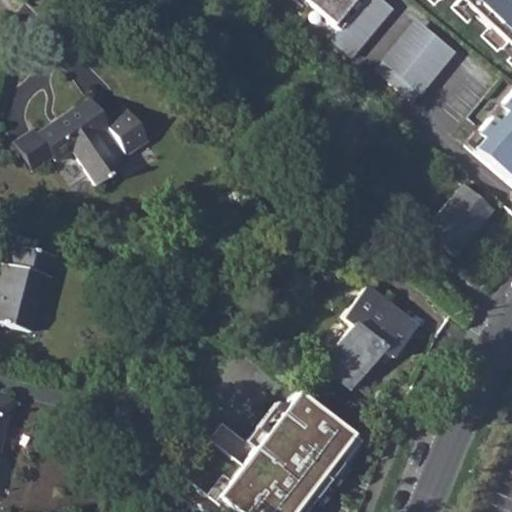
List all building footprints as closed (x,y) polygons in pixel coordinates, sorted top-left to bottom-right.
[(511,0),(460,0),(511,50),(511,0)] [(374,56),(392,69),(409,83),(433,51),(416,38),(398,24),(374,56)] [(511,89),(467,153),(511,189),(511,89)] [(60,120),(34,138),(48,158),(52,163),(69,151),(93,185),(116,170),(111,164),(101,148),(111,140),(122,156),(145,141),(122,108),(101,122),(84,97),(57,115),(60,120)] [(351,122),(328,151),(347,165),(369,136),(351,122)] [(459,185),(421,232),(451,256),(488,209),(459,185)] [(0,264),(0,325),(26,333),(40,276),(47,278),(52,258),(8,246),(3,264),(0,264)] [(362,288),(337,319),(346,327),(315,366),(346,390),(377,352),(387,360),(411,329),(362,288)] [(296,511),(352,437),(290,391),(206,503),(218,511),(296,511)]
